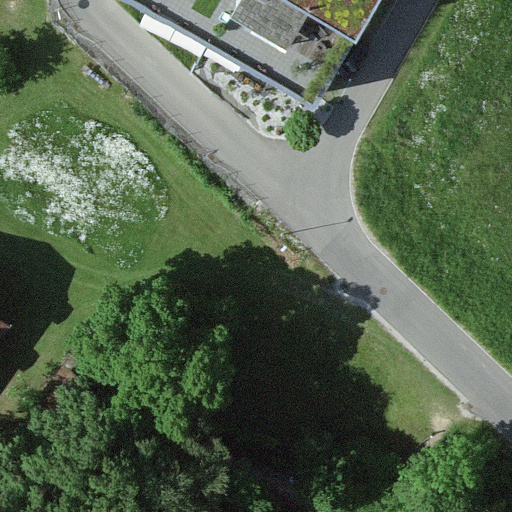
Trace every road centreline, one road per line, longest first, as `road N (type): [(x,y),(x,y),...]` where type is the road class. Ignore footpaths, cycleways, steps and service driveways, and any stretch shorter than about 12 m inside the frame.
road 1 (residential): [(78,0),(298,207)]
road 2 (residential): [(298,207),(511,409)]
road 3 (residential): [(417,0),(298,207)]
